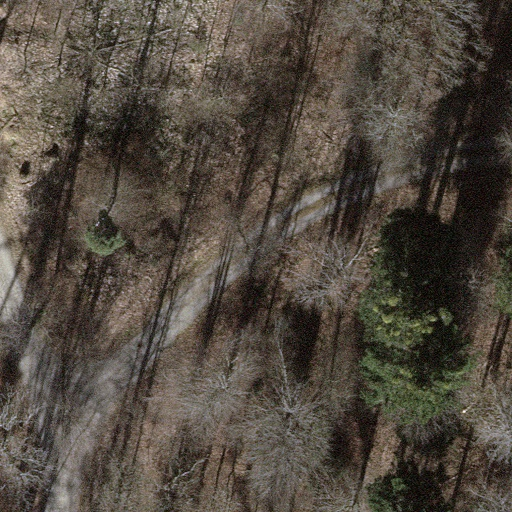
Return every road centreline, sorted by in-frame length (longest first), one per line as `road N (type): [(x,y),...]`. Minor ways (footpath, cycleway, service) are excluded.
road 1 (track): [(64,473),(185,293),(336,186),(511,139)]
road 2 (track): [(0,249),(64,473)]
